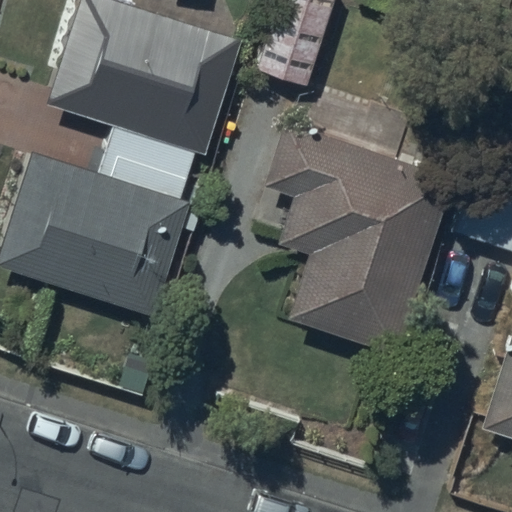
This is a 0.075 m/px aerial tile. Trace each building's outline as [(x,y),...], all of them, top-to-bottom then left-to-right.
[(31,140),(0,234),(0,256),(149,305),(186,192),(178,189),(193,143),(203,147),(242,28),(154,0),(73,0),(43,93),(112,115),(97,161),(31,140)] [(329,0),(271,0),(253,56),(304,73),(329,0)] [(282,111),(261,172),(292,182),(254,293),(393,340),(452,164),(412,150),(423,119),(304,79),(292,115),(282,111)] [(445,220),(511,242),(511,172),(465,158),(445,220)] [(511,308),(480,416),(511,425),(511,308)]
